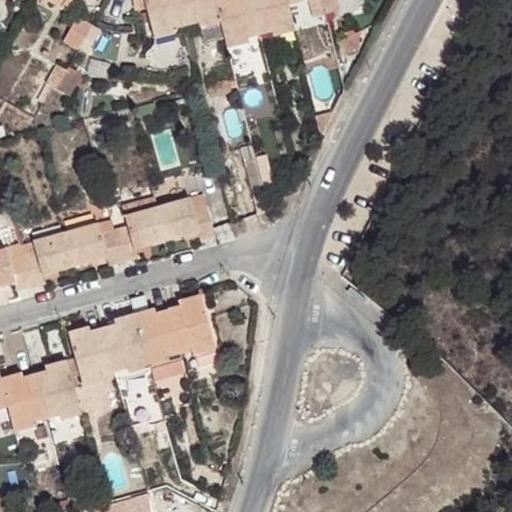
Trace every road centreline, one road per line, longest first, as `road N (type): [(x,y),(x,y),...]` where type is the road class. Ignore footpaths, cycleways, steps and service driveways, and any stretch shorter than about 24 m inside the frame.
road 1 (residential): [(301,257),(267,250),(0,320)]
road 2 (residential): [(301,257),(424,0)]
road 3 (residential): [(245,511),(301,257)]
